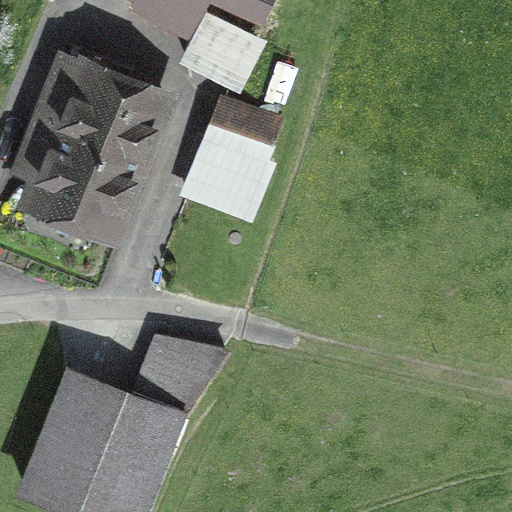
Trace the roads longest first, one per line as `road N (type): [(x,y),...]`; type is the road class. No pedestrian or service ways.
road 1 (track): [(234,338),(511,404)]
road 2 (residential): [(0,335),(69,315),(234,338)]
